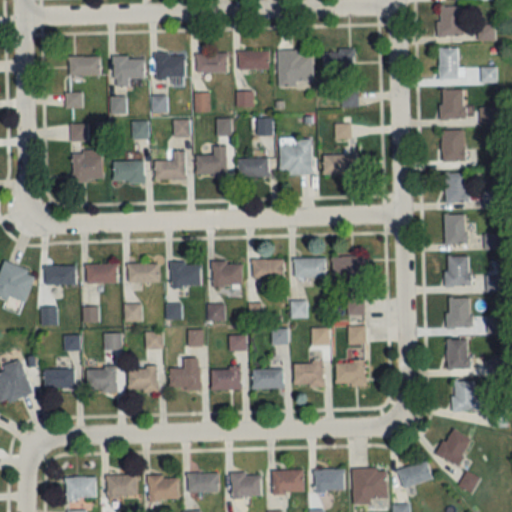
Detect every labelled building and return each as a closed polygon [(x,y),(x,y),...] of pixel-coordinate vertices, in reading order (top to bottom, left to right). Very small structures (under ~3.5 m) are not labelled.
[(462,36),(462,6),(437,6),(437,36),(462,36)] [(478,40),(493,40),(493,25),(478,25),(478,40)] [(457,48),(438,48),(438,79),(457,79),(457,48)] [(278,87),(312,87),(312,49),(278,49),(278,87)] [(339,82),(354,82),(354,49),(323,49),(323,74),(339,74),(339,82)] [(269,50),(237,50),(237,70),(269,70),(269,50)] [(226,72),(226,53),(196,53),(196,72),(226,72)] [(184,78),(184,54),(155,54),(155,78),(184,78)] [(99,75),(99,57),(68,57),(68,75),(99,75)] [(114,86),(130,86),(129,78),(144,78),(143,57),(113,57),(114,86)] [(440,117),(471,117),(471,108),(463,108),(463,89),(440,89),(440,117)] [(66,92),(66,107),(80,107),(80,92),(66,92)] [(252,92),(236,92),(236,105),(252,105),(252,92)] [(194,93),(194,110),(209,110),(209,93),(194,93)] [(125,96),(110,96),(110,114),(125,114),(125,96)] [(166,112),(166,96),(150,96),(150,113),(166,112)] [(496,107),(480,107),(480,123),(496,123),(496,107)] [(257,117),(257,134),(273,134),(273,117),(257,117)] [(216,118),(216,134),(232,134),(232,118),(216,118)] [(173,119),(173,136),(190,136),(190,119),(173,119)] [(335,137),(349,137),(349,122),(335,122),(335,137)] [(86,138),(86,123),(72,123),(72,138),(86,138)] [(441,128),(441,160),(464,160),(463,128),(441,128)] [(311,137),(280,137),(280,174),(311,174),(311,137)] [(226,145),(213,145),(213,155),(196,155),(196,176),(226,176),(226,145)] [(102,149),(73,149),(73,180),(102,180),(102,149)] [(155,178),(185,178),(185,150),(172,150),(172,159),(155,159),(155,178)] [(323,153),(323,173),(354,173),(354,153),(323,153)] [(237,157),(237,176),(268,176),(268,157),(237,157)] [(143,160),(113,160),(113,180),(143,180),(143,160)] [(467,200),(467,171),(445,171),(445,200),(467,200)] [(498,206),(498,190),(483,190),(483,207),(498,206)] [(466,213),(444,213),(444,242),(466,242),(466,213)] [(332,278),(344,278),(344,293),(364,293),(364,255),(332,255),(332,278)] [(468,256),(445,256),(445,284),(468,284),(468,256)] [(325,257),(294,257),(294,278),(325,278),(325,257)] [(283,258),(252,258),(252,277),(283,277),(283,258)] [(0,266),(0,295),(25,303),(35,271),(2,261),(0,266)] [(212,261),(212,284),(242,284),(242,261),(212,261)] [(86,281),(116,281),(116,262),(86,262),(86,281)] [(158,281),(158,262),(128,262),(127,281),(158,281)] [(200,262),(171,262),(171,286),(200,286),(200,262)] [(75,264),(45,265),(45,283),(75,283),(75,264)] [(446,327),(470,327),(470,297),(446,297),(446,327)] [(305,300),(291,300),(291,316),(305,316),(305,300)] [(223,303),(207,303),(207,320),(223,320),(223,303)] [(180,317),(180,304),(166,304),(166,317),(180,317)] [(56,325),(56,306),(41,306),(41,325),(56,325)] [(347,326),(347,342),(365,342),(365,326),(347,326)] [(311,345),(328,345),(328,327),(311,327),(311,345)] [(286,343),(286,328),(271,328),(271,343),(286,343)] [(188,344),(201,344),(201,330),(188,330),(188,344)] [(162,347),(162,331),(145,331),(145,347),(162,347)] [(103,332),(103,348),(120,348),(120,332),(103,332)] [(78,349),(78,334),(64,334),(64,349),(78,349)] [(245,349),(245,334),(229,334),(229,349),(245,349)] [(467,338),(446,338),(446,368),(467,368),(467,338)] [(169,367),(169,389),(199,388),(199,356),(182,356),(182,367),(169,367)] [(0,366),(0,402),(32,391),(20,359),(0,366)] [(294,360),(294,386),(323,386),(323,360),(294,360)] [(365,384),(365,360),(335,360),(335,384),(365,384)] [(127,366),(127,391),(157,391),(157,366),(127,366)] [(115,367),(86,367),(86,391),(115,391),(115,367)] [(210,367),(210,389),(239,389),(239,367),(210,367)] [(74,368),(43,368),(43,388),(74,388),(74,368)] [(283,387),(283,368),(251,368),(251,387),(283,387)] [(474,379),(451,380),(452,409),(487,409),(487,398),(474,398),(474,379)] [(492,410),(492,425),(505,425),(505,410),(492,410)] [(457,465),(471,438),(450,428),(436,454),(457,465)] [(397,469),(403,487),(431,478),(426,460),(397,469)] [(385,501),(385,468),(352,468),(352,501),(385,501)] [(272,492),(303,492),(303,469),(272,469),(272,492)] [(343,469),(314,469),(314,490),(343,490),(343,469)] [(471,492),(478,477),(466,471),(458,485),(471,492)] [(218,472),(187,472),(187,491),(218,491),(218,472)] [(261,496),(261,472),(231,472),(231,496),(261,496)] [(106,474),(106,495),(135,495),(135,474),(106,474)] [(177,500),(177,475),(148,475),(148,500),(177,500)] [(94,476),(64,476),(64,498),(94,498),(94,476)] [(392,511),(408,511),(408,504),(392,503),(392,511)]
